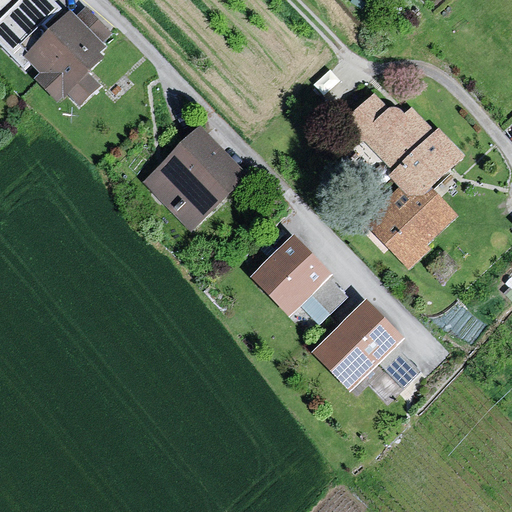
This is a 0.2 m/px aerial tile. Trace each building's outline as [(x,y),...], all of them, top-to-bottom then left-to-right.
[(0,0),(0,21),(22,0),(0,0)] [(22,0),(0,21),(0,45),(24,70),(31,64),(41,75),(35,81),(58,105),(68,95),(81,109),(103,88),(90,75),(106,60),(101,55),(108,49),(103,44),(113,34),(87,7),(77,17),(72,12),(51,32),(45,27),(62,10),(52,0),(22,0)] [(375,95),(345,122),(394,173),(390,178),(400,189),(409,198),(424,198),(433,190),(466,157),(440,130),(437,133),(413,109),(406,114),(402,110),(395,108),(390,109),(375,95)] [(202,127),(143,183),(191,233),(249,177),(202,127)] [(400,189),(366,221),(410,270),(432,249),(428,245),(459,217),(433,190),(424,198),(409,198),(400,189)] [(294,238),(253,278),(292,319),(314,298),(331,281),(334,279),(294,238)] [(349,299),(331,281),(314,298),(331,316),(349,299)] [(313,355),(351,394),(380,365),(398,348),(405,341),(367,302),(313,355)] [(422,373),(398,348),(380,365),(403,390),(422,373)]
